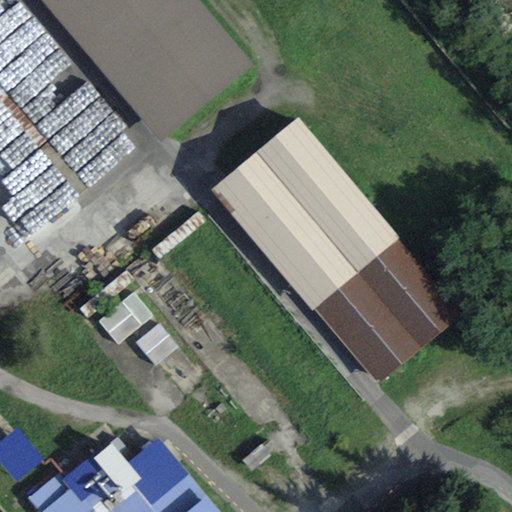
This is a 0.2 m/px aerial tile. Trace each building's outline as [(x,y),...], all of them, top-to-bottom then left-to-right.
[(38,0),(160,139),(251,61),(198,0),(38,0)] [(462,314),(299,124),(213,197),(375,388),(462,314)] [(122,348),(158,318),(138,293),(102,323),(122,348)] [(141,342),(158,365),(181,348),(164,325),(141,342)] [(0,465),(17,486),(45,463),(18,431),(0,445),(0,465)] [(214,511),(158,440),(126,465),(113,449),(96,462),(94,459),(63,483),(58,476),(29,500),(38,511),(214,511)]
